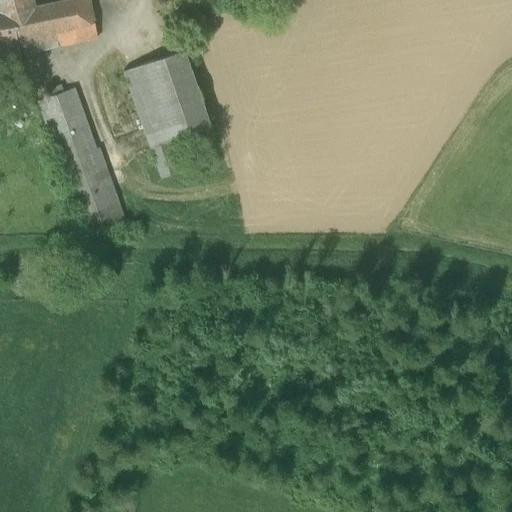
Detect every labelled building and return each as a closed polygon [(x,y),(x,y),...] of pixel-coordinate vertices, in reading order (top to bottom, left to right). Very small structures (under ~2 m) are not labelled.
[(0,0),(0,15),(0,16),(11,15),(36,10),(35,5),(34,0),(0,0)] [(98,37),(94,9),(92,0),(58,0),(35,5),(36,10),(11,15),(15,41),(6,42),(11,59),(98,37)] [(0,60),(11,59),(6,42),(15,41),(11,15),(0,16),(0,60)] [(183,50),(143,64),(170,142),(211,126),(183,50)] [(96,148),(75,87),(37,101),(71,199),(112,184),(99,146),(96,148)]
